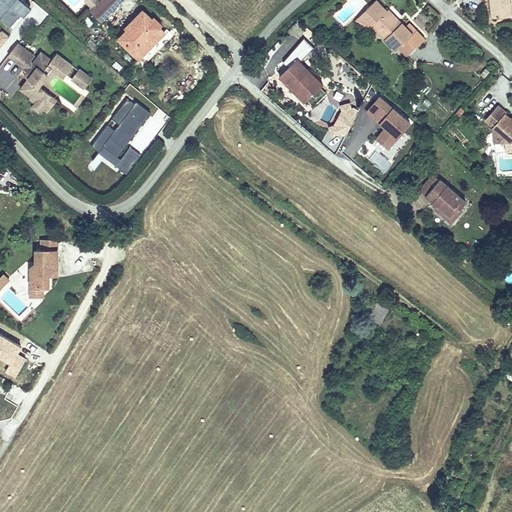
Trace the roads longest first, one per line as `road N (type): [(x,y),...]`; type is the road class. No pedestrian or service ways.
road 1 (residential): [(0,125),(64,196),(100,212),(115,209),(147,182),(295,0)]
road 2 (unknown): [(227,79),(377,196),(402,210),(424,204)]
